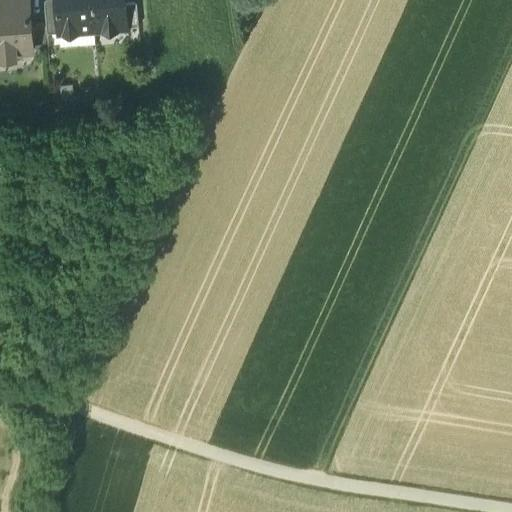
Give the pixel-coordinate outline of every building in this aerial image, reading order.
[(28,0),(0,0),(0,57),(21,56),(21,53),(32,52),(31,39),(34,35),(33,29),(30,26),(28,0)] [(55,0),(56,1),(58,33),(94,30),(92,0),(55,0)] [(124,0),(92,0),(94,30),(126,28),(125,4),(124,0)] [(56,1),(44,2),(47,34),(58,33),(56,1)] [(136,3),(125,4),(126,28),(138,27),(136,3)]
